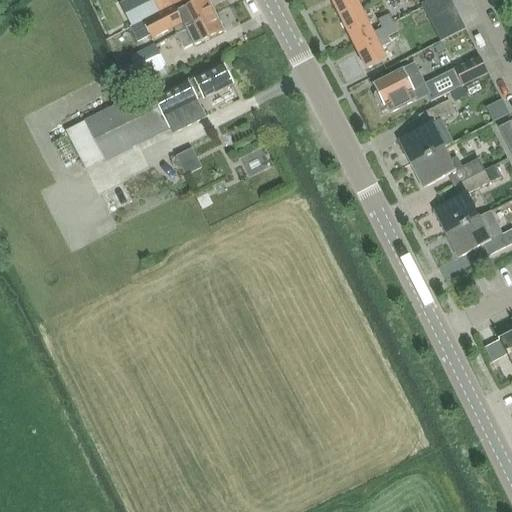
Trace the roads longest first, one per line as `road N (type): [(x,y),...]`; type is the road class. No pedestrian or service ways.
road 1 (tertiary): [(270,0),(439,332)]
road 2 (tertiary): [(439,332),(511,478)]
